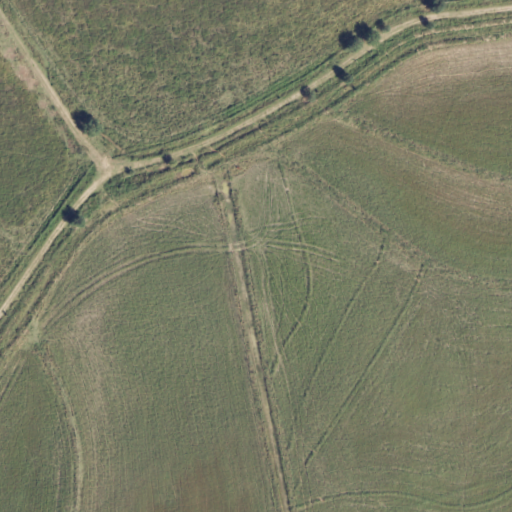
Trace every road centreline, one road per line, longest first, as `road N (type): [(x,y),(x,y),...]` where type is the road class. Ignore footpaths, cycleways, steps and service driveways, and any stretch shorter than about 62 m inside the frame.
road 1 (residential): [(511,10),(427,21),(339,58),(206,138),(101,163),(38,277),(0,318)]
road 2 (residential): [(101,163),(13,0)]
